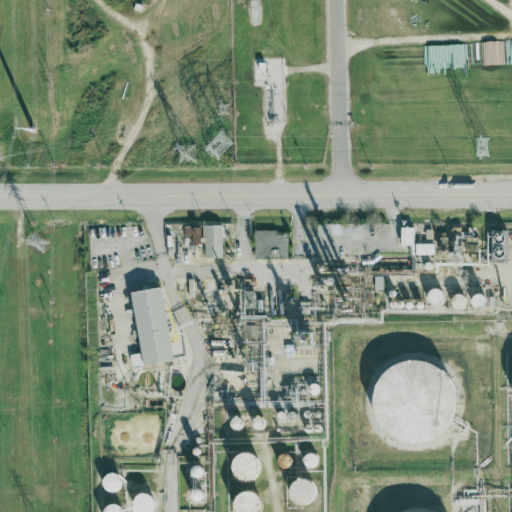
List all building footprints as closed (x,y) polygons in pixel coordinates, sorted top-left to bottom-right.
[(500,42),(480,42),(480,65),(501,65),(500,42)] [(200,257),(217,256),(217,224),(197,225),(197,244),(200,244),(200,257)] [(410,243),(410,226),(395,227),(395,245),(411,245),(411,254),(430,254),(429,243),(410,243)] [(481,259),(502,259),(502,230),(482,229),(481,259)] [(284,258),(283,230),(250,231),(250,259),(284,258)] [(155,286),(125,290),(134,364),(164,360),(155,286)] [(420,287),(419,302),(435,303),(436,288),(420,287)] [(446,306),(456,310),(460,302),(481,311),(485,300),(465,291),(462,298),(451,293),(446,306)] [(375,398),(379,385),(386,373),(397,364),(410,359),(424,359),(437,363),(448,371),(456,383),(460,396),(460,410),(455,423),(446,433),(434,441),(420,444),(406,442),(393,436),(383,426),(377,413),(375,398)] [(259,430),(260,417),(244,415),(242,428),(259,430)] [(250,479),(252,453),(223,452),(221,478),(250,479)] [(297,452),(296,465),(310,467),(311,454),(297,452)] [(180,476),(200,477),(201,466),(181,465),(180,476)] [(94,489),(117,492),(119,476),(96,473),(94,489)] [(311,504),(312,480),(279,478),(278,502),(311,504)] [(256,511),(257,491),(223,490),(222,511),(256,511)] [(152,511),(152,495),(126,496),(126,511),(152,511)] [(111,510),(112,504),(96,502),(94,511),(121,511),(122,511),(111,510)]
